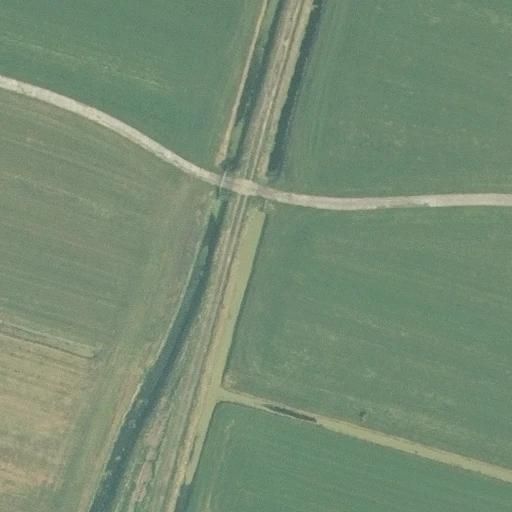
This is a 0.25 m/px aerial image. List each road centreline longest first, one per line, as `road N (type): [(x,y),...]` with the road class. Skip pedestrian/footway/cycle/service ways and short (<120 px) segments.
road 1 (track): [(511,204),(353,209),(245,191),(208,180),(106,122),(0,84)]
road 2 (track): [(157,511),(298,0)]
